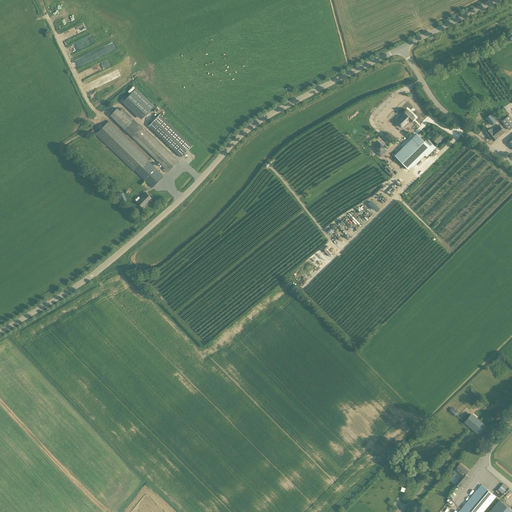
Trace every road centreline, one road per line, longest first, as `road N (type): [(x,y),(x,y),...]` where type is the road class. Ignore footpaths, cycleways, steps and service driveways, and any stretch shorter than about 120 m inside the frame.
road 1 (unclassified): [(0,325),(156,216),(255,117),(402,46)]
road 2 (unclassified): [(511,163),(430,100),(402,46)]
